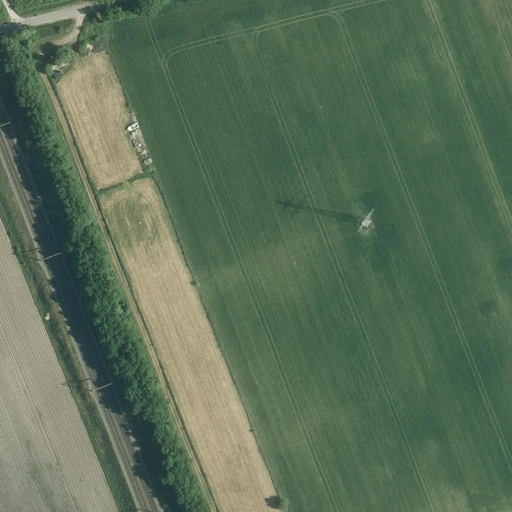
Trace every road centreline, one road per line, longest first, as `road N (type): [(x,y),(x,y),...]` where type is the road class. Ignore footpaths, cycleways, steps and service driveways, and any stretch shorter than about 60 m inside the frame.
road 1 (track): [(76,11),(77,29),(42,54),(42,72),(213,511)]
road 2 (unclassified): [(0,29),(126,0)]
